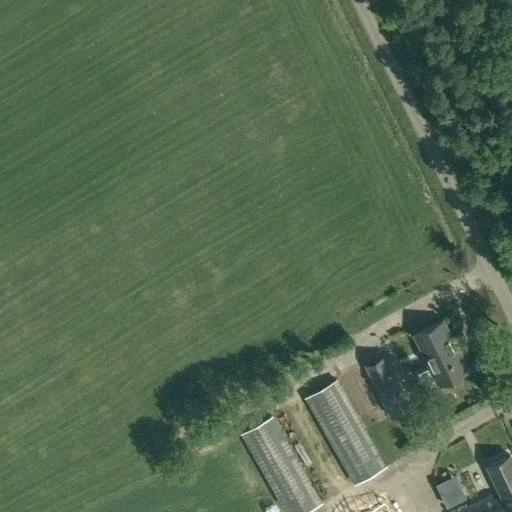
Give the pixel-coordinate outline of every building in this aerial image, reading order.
[(413,333),(438,385),(468,370),(443,319),(413,333)] [(383,355),(365,364),(390,415),(408,406),(383,355)] [(306,396),(355,483),(385,466),(335,379),(306,396)] [(243,432),(288,511),(304,511),(321,503),(271,416),(243,432)] [(405,472),(424,459),(415,446),(396,459),(405,472)] [(456,511),(511,511),(511,460),(509,454),(487,465),(500,491),(456,511)] [(451,501),(472,491),(460,468),(440,477),(451,501)] [(437,511),(447,511),(441,493),(432,496),(437,511)] [(344,510),(344,511),(382,511),(374,495),(344,510)]
